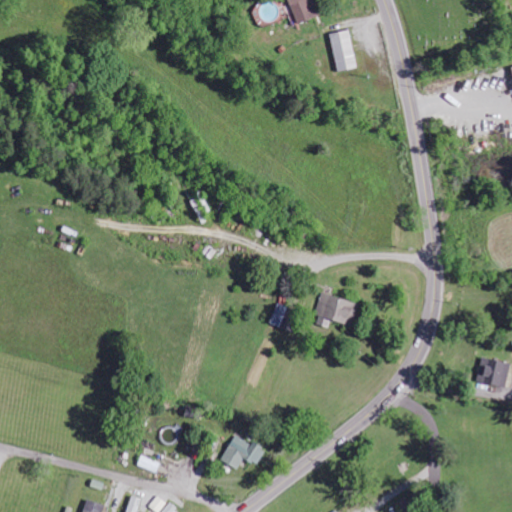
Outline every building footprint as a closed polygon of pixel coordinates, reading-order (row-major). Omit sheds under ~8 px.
[(291,0),(301,24),(324,15),(317,0),(314,0),(313,0),(312,0),(291,0)] [(341,72),(360,68),(352,30),(332,34),(341,72)] [(361,304),(324,293),(317,315),(321,316),(318,324),(331,328),(334,320),(354,327),(361,304)] [(282,327),(290,307),(280,303),(272,322),(282,327)] [(480,382),(509,385),(511,362),(511,360),(483,357),(480,382)] [(246,457),(260,465),(268,449),(237,434),(224,460),(241,468),(246,457)] [(159,472),(163,462),(144,455),(140,465),(159,472)] [(139,511),(144,498),(134,495),(128,511),(139,511)] [(159,511),(161,511),(169,502),(160,495),(152,506),(159,511)] [(104,511),(107,504),(89,499),(84,511),(104,511)] [(184,511),(171,502),(163,511),(184,511)]
